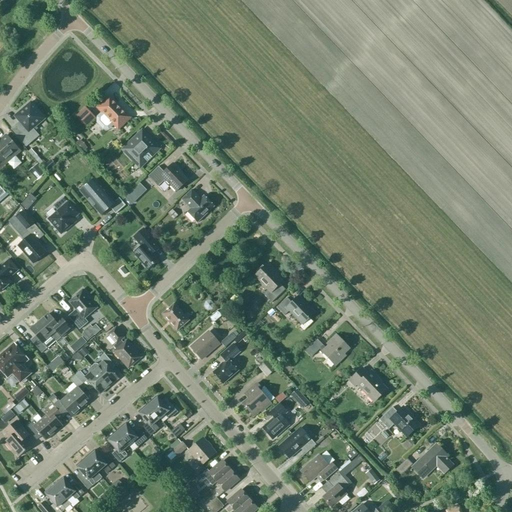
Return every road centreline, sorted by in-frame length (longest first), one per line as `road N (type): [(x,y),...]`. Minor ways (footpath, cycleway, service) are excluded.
road 1 (tertiary): [(506,477),(302,244),(248,202)]
road 2 (tertiary): [(248,202),(72,19)]
road 3 (residential): [(294,506),(168,360)]
road 4 (residential): [(23,487),(168,360)]
road 5 (residential): [(133,310),(248,202)]
